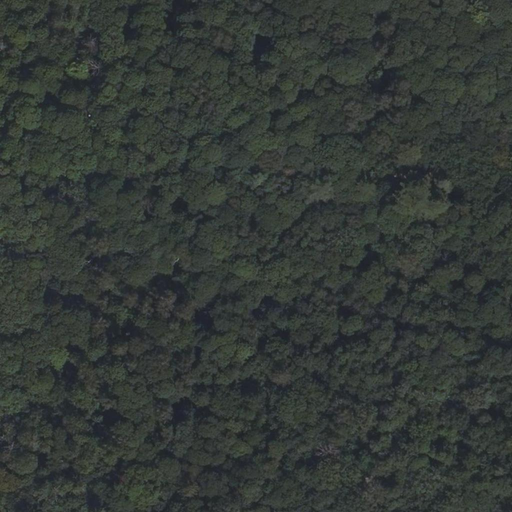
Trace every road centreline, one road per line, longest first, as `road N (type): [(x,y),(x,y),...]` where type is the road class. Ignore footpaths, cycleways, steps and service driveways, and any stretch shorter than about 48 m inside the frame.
road 1 (track): [(220,177),(404,178)]
road 2 (track): [(70,179),(220,177)]
